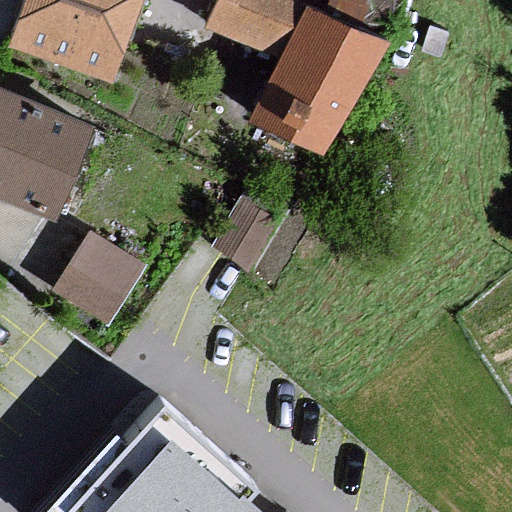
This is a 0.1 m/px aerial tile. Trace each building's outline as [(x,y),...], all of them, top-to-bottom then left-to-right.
[(19,0),(6,39),(111,74),(135,0),(19,0)] [(222,0),(214,28),(280,50),(257,120),(341,148),(390,0),(222,0)] [(0,189),(60,210),(88,126),(0,96),(0,189)] [(49,283),(105,316),(136,265),(80,232),(49,283)] [(291,511),(159,402),(66,511),(291,511)]
